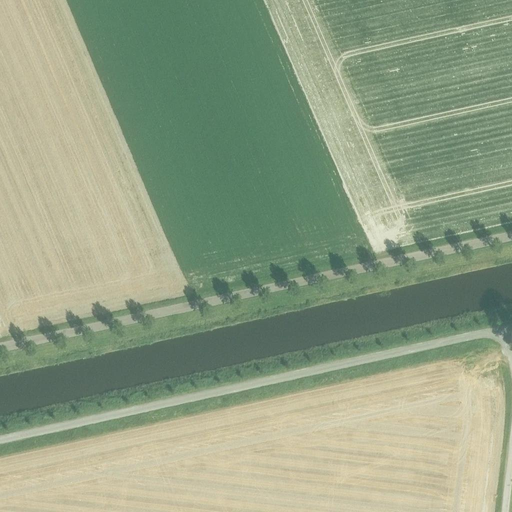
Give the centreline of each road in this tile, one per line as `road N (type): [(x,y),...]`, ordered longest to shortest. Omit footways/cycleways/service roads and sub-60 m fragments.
road 1 (track): [(511,235),(0,347)]
road 2 (unclassified): [(0,440),(506,328)]
